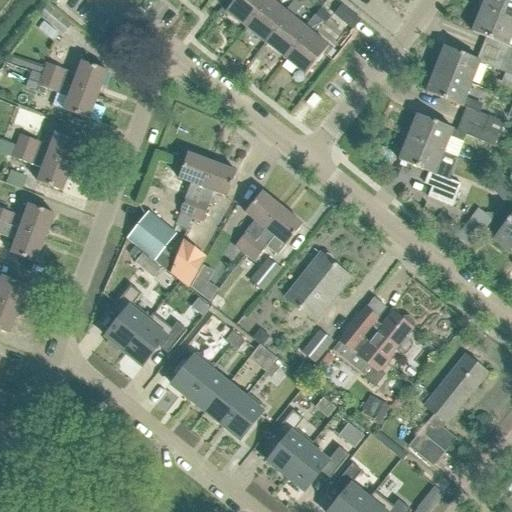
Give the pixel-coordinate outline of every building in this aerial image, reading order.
[(235,0),(225,12),(246,29),(269,0),(235,0)] [(269,0),(246,29),(266,45),(289,15),(285,12),(273,2),(274,0),(269,0)] [(289,15),(266,45),(285,60),(309,31),(305,28),(305,27),(293,17),(302,6),(295,0),(294,0),(285,12),(289,15)] [(511,0),(485,0),(481,10),(511,23),(511,0)] [(40,16),(64,35),(72,25),(48,6),(40,16)] [(334,15),(353,30),(360,21),(341,6),(334,15)] [(472,32),(486,37),(508,47),(511,37),(511,23),(481,10),(472,32)] [(309,31),(285,60),(305,76),(324,54),(329,47),(313,34),(323,22),(315,16),(305,27),(305,28),(309,31)] [(329,47),(324,54),(330,59),(335,52),(329,47)] [(480,62),(445,48),(436,71),(471,85),(480,62)] [(511,60),(504,58),(498,71),(511,76),(511,60)] [(46,64),(42,75),(99,95),(107,72),(83,63),(79,76),(46,64)] [(461,108),(471,85),(436,71),(426,94),(461,108)] [(32,72),(25,90),(35,94),(38,87),(45,89),(70,98),(65,112),(89,121),(99,95),(42,75),(32,72)] [(466,108),(461,119),(484,129),(489,117),(466,108)] [(19,109),(13,124),(41,134),(46,118),(19,109)] [(417,117),(408,138),(444,152),(457,157),(466,136),(494,147),(499,135),(484,129),(461,119),(456,132),(417,117)] [(489,117),(484,129),(499,135),(504,123),(489,117)] [(16,147),(71,168),(80,145),(57,136),(52,148),(20,136),(16,147)] [(399,162),(429,173),(425,184),(432,187),(428,198),(453,207),(461,185),(445,178),(449,170),(438,166),(444,152),(408,138),(399,162)] [(0,144),(0,153),(44,170),(38,185),(62,194),(71,168),(16,147),(1,141),(0,144)] [(191,183),(187,195),(179,216),(191,220),(212,162),(188,154),(178,179),(191,183)] [(159,181),(169,160),(157,155),(147,175),(159,181)] [(212,162),(191,220),(203,224),(214,192),(227,196),(236,171),(212,162)] [(511,189),(507,179),(492,186),(499,198),(511,191),(511,189)] [(256,222),(235,248),(245,256),(266,230),(283,209),(262,193),(245,214),(256,222)] [(0,222),(45,239),(54,214),(30,205),(25,218),(0,209),(0,222)] [(266,230),(245,256),(254,263),(267,248),(278,257),(286,246),(287,247),(304,226),(283,209),(266,230)] [(148,217),(133,236),(159,255),(173,236),(148,217)] [(452,237),(463,244),(474,227),(462,220),(452,237)] [(493,239),(511,255),(511,223),(508,220),(493,239)] [(35,267),(45,239),(0,222),(0,235),(16,241),(10,258),(35,267)] [(183,241),(171,275),(188,288),(206,258),(183,241)] [(137,259),(142,253),(134,247),(129,253),(137,259)] [(145,271),(152,261),(143,254),(135,263),(145,271)] [(319,322),(327,312),(324,310),(350,277),(321,255),(287,298),(319,322)] [(269,259),(251,281),(263,291),(281,270),(269,259)] [(191,288),(209,302),(218,291),(198,276),(191,288)] [(0,303),(19,311),(27,287),(2,278),(0,284),(0,303)] [(120,317),(103,339),(122,354),(150,319),(133,305),(141,295),(131,287),(112,310),(120,317)] [(198,300),(191,308),(202,317),(209,309),(198,300)] [(0,334),(8,338),(19,311),(0,303),(0,334)] [(365,310),(340,342),(374,369),(367,378),(366,378),(364,380),(375,388),(385,376),(380,373),(396,353),(398,355),(399,356),(403,357),(407,355),(407,354),(412,349),(412,345),(411,341),(407,338),(414,330),(412,328),(413,328),(414,326),(413,322),(408,318),(406,318),(404,318),(402,320),(392,313),(381,326),(376,322),(377,320),(365,310)] [(150,319),(122,354),(141,370),(161,345),(170,352),(187,331),(177,323),(171,330),(153,315),(150,319)] [(255,348),(264,337),(253,328),(244,339),(255,348)] [(320,332),(302,354),(314,363),(332,342),(320,332)] [(233,333),(225,342),(231,346),(238,337),(233,333)] [(231,346),(238,352),(245,343),(238,337),(231,346)] [(197,354),(170,386),(188,400),(211,371),(214,368),(197,354)] [(271,355),(260,368),(266,373),(272,365),(276,360),(271,355)] [(424,407),(434,415),(408,447),(433,467),(456,439),(444,429),(488,374),(465,356),(424,407)] [(266,373),(265,374),(271,379),(279,370),(272,365),(266,373)] [(211,371),(188,400),(205,414),(228,385),(211,371)] [(228,385),(205,414),(222,428),(245,399),(228,385)] [(245,399),(222,428),(239,442),(266,409),(248,395),(245,399)] [(362,410),(370,415),(382,422),(388,410),(368,400),(362,410)] [(288,437),(267,464),(285,479),(310,447),(313,444),(296,430),(303,420),(293,412),(278,430),(288,437)] [(310,447),(285,479),(304,494),(324,468),(333,475),(349,457),(339,449),(328,462),(310,447)] [(350,481),(325,511),(359,511),(369,500),(372,497),(350,481)] [(369,500),(359,511),(410,511),(398,502),(393,508),(375,493),(372,497),(369,500)]
